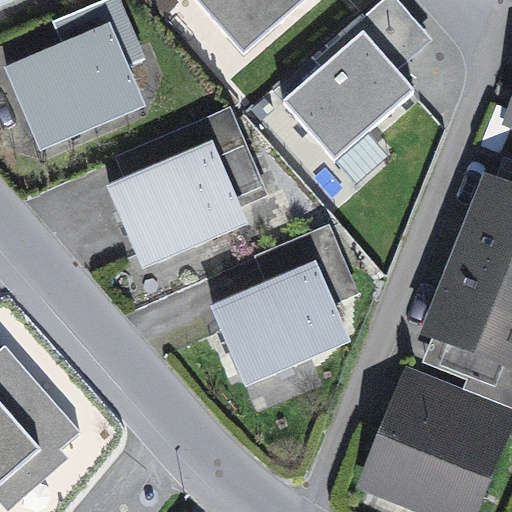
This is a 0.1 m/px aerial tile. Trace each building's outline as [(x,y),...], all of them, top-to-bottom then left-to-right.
[(111,34),(126,71),(143,64),(115,0),(113,0),(55,25),(66,53),(111,34)] [(192,0),(244,58),(310,0),(192,0)] [(397,75),(433,43),(395,0),(386,0),(314,63),(322,72),(363,37),(397,75)] [(106,122),(101,111),(137,95),(126,71),(111,34),(66,53),(9,77),(35,139),(48,133),(53,145),(106,122)] [(284,106),(335,164),(369,135),(414,95),(397,75),(363,37),(322,72),(284,106)] [(229,114),(154,146),(118,161),(130,187),(213,151),(228,187),(255,176),(229,114)] [(335,164),(356,188),(389,159),(369,135),(335,164)] [(204,228),(239,213),(238,209),(265,197),(255,176),(228,187),(213,151),(130,187),(111,195),(138,256),(151,251),(155,262),(209,240),(204,228)] [(495,193),(511,199),(511,166),(506,164),(495,193)] [(488,190),(460,261),(511,281),(511,199),(495,193),(488,190)] [(328,232),(259,261),(271,288),(316,269),(332,306),(355,296),(328,232)] [(511,281),(460,261),(432,332),(438,335),(482,352),(471,380),(467,390),(511,407),(511,281)] [(312,357),(307,346),(342,330),(332,306),(316,269),(271,288),(214,312),(241,374),(253,368),(258,380),(312,357)] [(471,380),(482,352),(438,335),(427,363),(471,380)] [(0,360),(9,353),(5,348),(0,353),(0,360)] [(0,488),(53,442),(61,451),(81,434),(9,353),(0,360),(0,488)] [(461,397),(413,378),(401,408),(449,427),(461,397)] [(401,408),(373,479),(454,511),(469,511),(508,415),(461,397),(449,427),(401,408)] [(0,488),(0,506),(5,511),(10,511),(69,461),(61,451),(53,442),(0,488)] [(423,511),(454,511),(373,479),(368,490),(423,511)]
